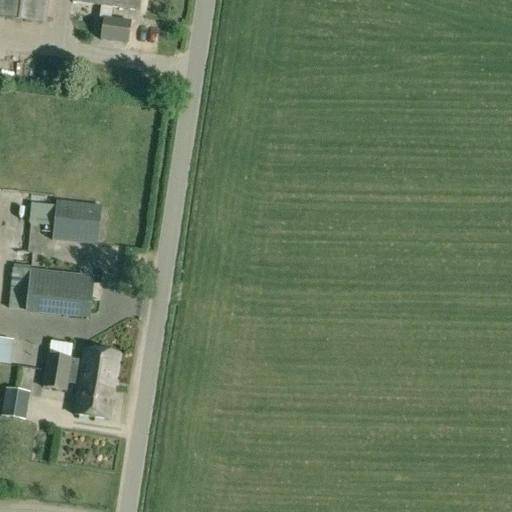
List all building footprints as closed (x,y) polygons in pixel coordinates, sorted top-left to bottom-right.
[(0,0),(0,18),(42,25),(45,0),(0,0)] [(102,8),(100,18),(105,19),(101,42),(127,46),(131,23),(113,20),(111,20),(112,10),(115,10),(140,14),(141,0),(72,0),(72,4),(102,8)] [(51,242),(98,247),(102,207),(55,201),(51,242)] [(30,271),(25,313),(25,314),(91,321),(95,278),(30,271)] [(13,342),(0,340),(0,365),(10,367),(13,342)] [(82,364),(79,387),(74,416),(109,422),(119,355),(85,350),(82,364)] [(79,387),(82,364),(72,363),(72,360),(47,356),(42,389),(67,393),(68,385),(79,387)] [(6,389),(2,418),(26,421),(30,393),(6,389)]
